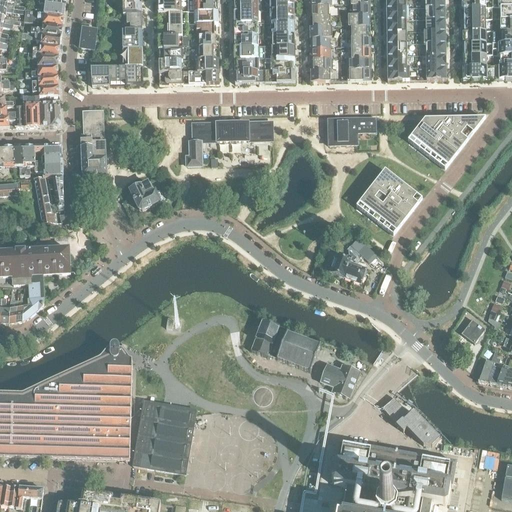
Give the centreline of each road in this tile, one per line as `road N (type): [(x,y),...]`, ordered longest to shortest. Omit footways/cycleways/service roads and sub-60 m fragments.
road 1 (residential): [(511,95),(69,103)]
road 2 (residential): [(377,312),(289,280),(208,222),(175,224),(123,255)]
road 3 (residential): [(377,312),(415,224),(511,105)]
road 4 (residential): [(511,405),(471,395),(377,312)]
road 5 (residential): [(0,341),(28,336),(123,255)]
